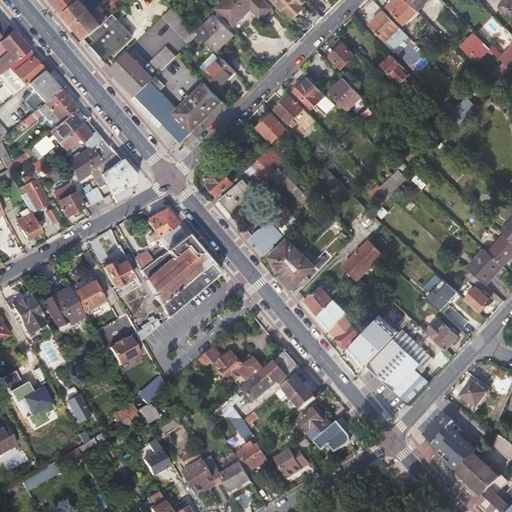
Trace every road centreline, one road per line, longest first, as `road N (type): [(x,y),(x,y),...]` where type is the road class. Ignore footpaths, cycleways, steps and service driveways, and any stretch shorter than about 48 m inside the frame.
road 1 (tertiary): [(171,180),(392,435)]
road 2 (residential): [(171,180),(355,0)]
road 3 (tertiary): [(19,0),(171,180)]
road 4 (residential): [(0,278),(171,180)]
road 5 (residential): [(392,435),(274,511)]
road 6 (residential): [(480,342),(392,435)]
